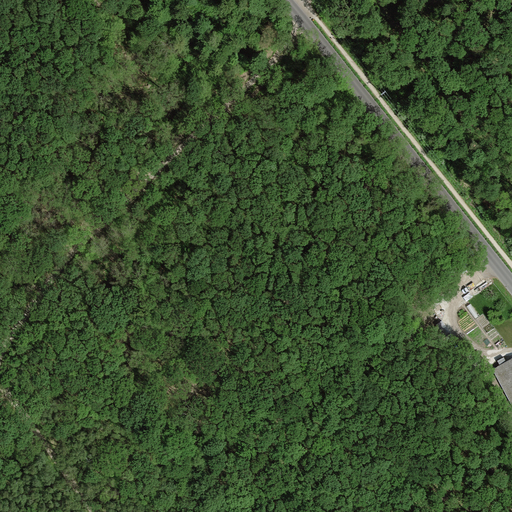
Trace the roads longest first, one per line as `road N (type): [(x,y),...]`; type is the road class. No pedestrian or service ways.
road 1 (track): [(307,23),(68,257),(0,356)]
road 2 (unclassified): [(511,283),(285,0)]
road 3 (track): [(92,511),(0,378)]
road 4 (track): [(494,261),(459,294),(451,315),(480,351),(511,351)]
